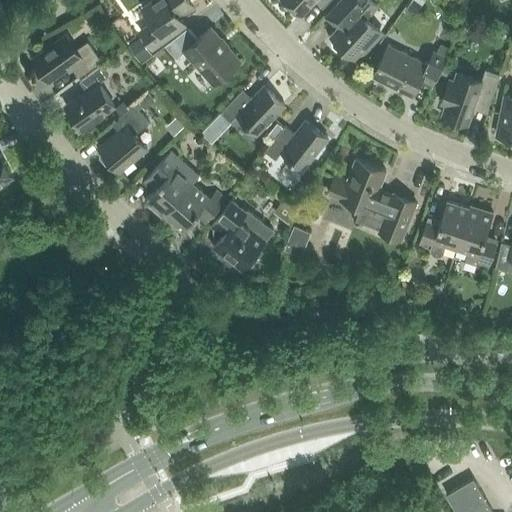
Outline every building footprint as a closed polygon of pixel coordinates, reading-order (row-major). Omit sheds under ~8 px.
[(153,48),(178,29),(185,24),(178,14),(192,4),(189,0),(153,0),(143,7),(153,22),(141,30),(153,48)] [(285,0),(301,14),(313,0),(315,0),(323,8),(330,0),(285,0)] [(333,38),(332,41),(333,45),(336,48),(340,49),(344,48),(357,59),(363,52),(361,50),(380,29),(367,17),(378,5),(372,0),(341,0),(326,17),(337,28),(331,34),(333,38)] [(196,38),(188,27),(165,45),(177,58),(186,50),(215,82),(239,61),(210,27),(196,38)] [(77,49),(67,34),(32,58),(49,81),(71,65),(79,76),(102,60),(88,41),(77,49)] [(139,38),(129,45),(141,61),(151,54),(139,38)] [(373,75),(409,93),(413,95),(420,81),(432,87),(447,57),(434,51),(427,64),(389,44),(373,75)] [(441,44),(437,51),(446,56),(450,49),(441,44)] [(87,90),(66,105),(82,128),(115,105),(99,82),(109,75),(102,65),(80,80),(87,90)] [(447,104),(443,116),(468,124),(473,108),(487,112),(500,74),(486,69),(482,80),(458,72),(455,82),(449,80),(441,102),(447,104)] [(252,98),(243,89),(221,112),(231,121),(237,115),(258,133),(285,105),(265,85),(252,98)] [(149,94),(140,102),(145,108),(155,100),(149,94)] [(497,135),(511,137),(511,96),(505,95),(497,135)] [(124,101),(115,109),(120,114),(129,107),(124,101)] [(120,131),(101,148),(103,150),(100,152),(100,157),(110,169),(115,169),(117,167),(119,170),(147,147),(135,133),(150,121),(135,103),(113,122),(120,131)] [(285,125),(266,151),(276,159),(282,152),(304,168),(328,137),(306,120),(295,134),(285,125)] [(163,215),(193,181),(199,174),(171,150),(154,169),(164,178),(145,199),(163,215)] [(0,154),(0,184),(14,177),(1,154),(0,154)] [(336,175),(329,192),(341,197),(363,206),(357,219),(380,228),(379,230),(402,239),(416,202),(394,193),(391,195),(378,190),(386,170),(356,158),(348,180),(336,175)] [(211,197),(193,181),(163,215),(164,215),(165,214),(183,229),(200,210),(210,218),(227,199),(217,190),(211,197)] [(247,211),(232,199),(212,225),(223,233),(213,246),(223,254),(221,257),(231,265),(234,262),(243,269),(250,261),(254,263),(263,251),(260,248),(267,239),(274,230),(248,209),(247,211)] [(437,255),(441,255),(443,252),(446,244),(458,247),(471,204),(470,207),(448,200),(440,224),(427,220),(419,245),(431,248),(432,252),(434,254),(437,255)] [(471,204),(458,247),(469,251),(466,260),(490,267),(498,243),(485,239),(494,212),(471,204)] [(300,253),(309,232),(295,226),(286,248),(300,253)] [(511,243),(502,241),(496,266),(511,270),(511,243)] [(494,511),(474,477),(447,493),(457,511),(494,511)]
